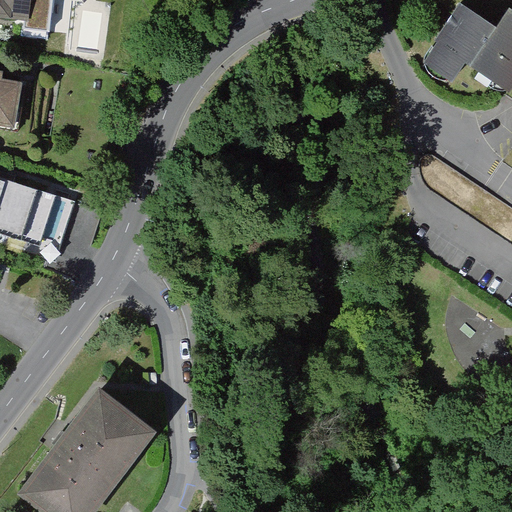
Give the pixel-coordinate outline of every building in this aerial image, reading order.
[(36,0),(0,0),(0,12),(35,16),(36,0)] [(498,25),(462,1),(424,59),(454,78),(466,59),(511,89),(511,5),(511,6),(498,25)] [(35,35),(35,50),(53,48),(52,35),(35,35)] [(0,122),(17,125),(24,84),(4,81),(5,74),(0,73),(0,122)] [(72,198),(0,176),(0,236),(56,253),(72,198)] [(96,381),(13,489),(43,511),(87,511),(154,425),(96,381)]
